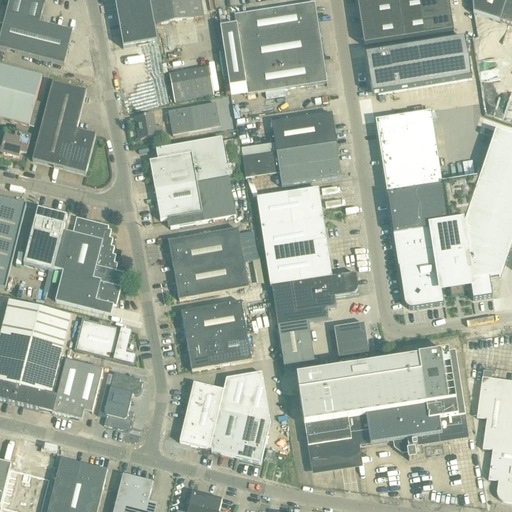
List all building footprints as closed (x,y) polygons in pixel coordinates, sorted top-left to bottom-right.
[(9,0),(5,17),(31,24),(23,56),(64,66),(72,34),(39,26),(45,0),(9,0)] [(114,0),(118,20),(120,32),(121,37),(123,50),(157,44),(158,44),(155,27),(154,27),(154,26),(153,20),(149,0),(114,0)] [(149,0),(153,20),(154,26),(158,25),(203,17),(200,0),(149,0)] [(448,0),(408,0),(398,2),(401,22),(451,14),(448,0)] [(511,27),(511,0),(472,0),(473,15),(511,27)] [(398,2),(358,8),(361,28),(401,22),(398,2)] [(327,85),(321,45),(315,5),(235,17),(236,28),(219,30),(230,89),(246,86),(248,97),(265,94),(266,100),(286,97),(285,91),(327,85)] [(451,14),(401,22),(404,42),(454,34),(451,14)] [(5,17),(0,38),(0,50),(23,56),(31,24),(5,17)] [(401,22),(361,28),(364,48),(404,42),(401,22)] [(465,40),(365,57),(370,88),(372,97),(378,96),(472,81),(465,40)] [(0,106),(9,71),(0,68),(0,106)] [(174,105),(213,98),(208,70),(169,78),(174,105)] [(0,121),(29,129),(42,80),(9,71),(0,106),(0,121)] [(87,94),(81,93),(53,86),(33,164),(85,178),(96,138),(76,133),(87,94)] [(168,116),(166,116),(166,125),(170,125),(172,138),(220,129),(215,105),(168,114),(168,116)] [(402,119),(376,123),(387,198),(394,237),(398,266),(399,270),(404,303),(404,305),(405,307),(406,309),(408,310),(410,311),(412,311),(414,311),(444,306),(442,295),(442,292),(443,292),(450,291),(450,294),(451,300),(464,298),(462,289),(464,289),(468,288),(469,288),(470,288),(471,291),(472,296),(473,302),(482,300),(492,299),(489,280),(490,279),(500,278),(501,275),(505,263),(511,241),(511,138),(496,133),(480,178),(479,178),(455,182),(441,185),(435,145),(430,114),(402,119)] [(276,156),(336,146),(331,116),(271,125),(276,156)] [(161,129),(155,130),(153,118),(136,121),(139,142),(156,138),(157,141),(163,140),(161,129)] [(26,156),(31,139),(21,136),(20,142),(5,138),(1,155),(18,160),(20,154),(26,156)] [(220,182),(228,180),(221,141),(156,153),(158,163),(150,164),(155,194),(197,186),(220,182)] [(281,190),(341,181),(336,146),(276,156),(242,161),(245,182),(253,181),(252,174),(278,170),(281,190)] [(171,232),(236,220),(228,180),(220,182),(197,186),(202,216),(169,222),(171,232)] [(160,223),(169,222),(202,216),(197,186),(155,194),(160,223)] [(332,279),(326,240),(318,191),(257,200),(270,289),(272,289),(332,279)] [(0,289),(5,291),(26,207),(0,200),(0,289)] [(32,231),(23,267),(52,274),(54,270),(62,239),(63,232),(67,217),(64,217),(59,215),(38,210),(32,231)] [(62,239),(54,270),(63,273),(55,303),(92,313),(93,312),(113,318),(121,289),(122,285),(121,279),(122,279),(121,277),(120,274),(116,273),(118,265),(114,264),(116,257),(113,256),(114,248),(111,248),(113,240),(109,239),(111,235),(111,233),(111,232),(108,231),(109,228),(77,220),(73,235),(63,232),(62,239)] [(174,274),(243,262),(238,232),(168,245),(174,274)] [(179,303),(248,291),(243,262),(174,274),(179,303)] [(336,310),(335,302),(335,300),(359,296),(356,276),(332,279),(272,289),(278,329),(308,324),(328,321),(326,311),(336,310)] [(58,367),(70,319),(9,303),(0,338),(0,402),(52,415),(64,369),(58,367)] [(187,346),(247,335),(241,305),(181,316),(187,346)] [(82,322),(78,338),(134,352),(134,350),(135,349),(128,347),(131,335),(82,322)] [(284,369),(314,364),(308,324),(278,329),(284,369)] [(338,361),(368,356),(364,326),(334,330),(338,361)] [(192,375),(252,364),(247,335),(187,346),(192,375)] [(132,358),(134,352),(78,338),(74,353),(133,368),(135,359),(132,358)] [(102,373),(65,363),(64,369),(52,415),(81,423),(83,413),(91,415),(102,373)] [(140,394),(141,393),(142,386),(139,385),(140,382),(114,376),(104,415),(104,417),(105,418),(106,419),(103,429),(129,435),(134,416),(128,414),(132,398),(133,398),(135,398),(136,397),(137,397),(138,396),(139,396),(140,395),(140,394)] [(270,425),(270,424),(262,376),(227,383),(224,394),(194,387),(180,445),(210,452),(219,414),(246,420),(270,425)] [(236,460),(246,420),(219,414),(210,452),(211,453),(211,454),(236,460)] [(261,466),(270,425),(246,420),(236,460),(261,466)] [(0,511),(41,511),(49,481),(53,467),(54,462),(15,452),(10,471),(8,476),(0,474),(0,511)] [(273,462),(274,454),(267,452),(265,460),(273,462)] [(97,511),(107,473),(61,462),(48,511),(97,511)] [(148,504),(153,484),(123,477),(114,511),(156,511),(157,506),(148,504)] [(219,511),(222,502),(192,494),(187,511),(219,511)]
